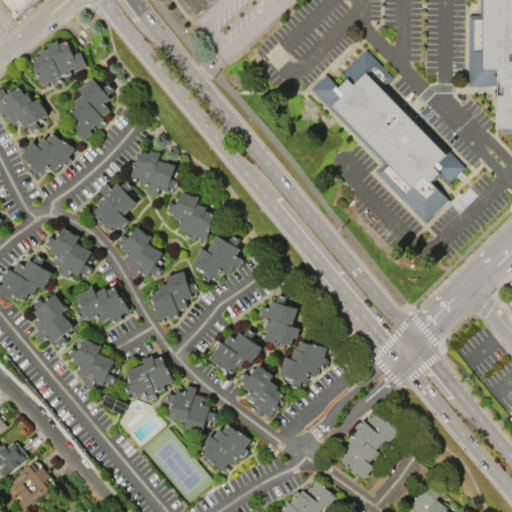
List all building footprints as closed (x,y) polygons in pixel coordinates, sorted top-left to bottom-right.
[(0,0),(0,5),(15,23),(41,0),(0,0)] [(511,0),(480,0),(480,15),(469,15),(468,85),(497,86),(497,128),(501,128),(501,133),(511,133),(511,0)] [(81,52),(87,66),(78,70),(76,67),(70,69),(71,73),(62,77),(63,80),(53,85),(51,81),(42,85),(38,76),(36,77),(34,72),(37,71),(32,59),(41,55),(40,52),(49,48),(47,43),(50,42),(51,43),(58,40),(59,43),(67,40),(74,55),(81,52)] [(449,186),(438,175),(429,184),(447,202),(426,222),(379,173),(386,165),(313,90),(326,78),(337,90),(347,80),(341,73),(366,49),(394,78),(386,86),(467,168),(449,186)] [(85,139),(75,127),(81,122),(70,110),(77,104),(75,101),(83,95),(78,89),(81,86),(82,88),(87,83),(86,82),(93,77),(102,88),(109,82),(114,89),(108,95),(111,98),(105,103),(110,109),(102,116),(106,121),(98,128),(95,125),(90,129),(92,132),(85,139)] [(0,88),(3,87),(7,94),(20,86),(25,94),(28,92),(33,101),(40,97),(41,100),(40,101),(44,107),(44,106),(49,114),(36,121),(40,128),(33,133),(28,126),(25,128),(21,121),(14,125),(9,116),(3,119),(0,113),(0,108),(1,108),(0,106),(0,88)] [(65,167),(59,163),(53,171),(47,166),(43,172),(39,170),(34,177),(27,171),(32,164),(21,156),(26,149),(27,149),(31,144),(30,143),(32,141),(37,145),(44,136),(47,139),(52,132),(63,140),(63,139),(75,148),(69,156),(72,158),(65,167)] [(157,196),(147,193),(149,186),(139,183),(140,179),(130,176),(134,166),(131,165),(133,161),(137,162),(141,150),(150,153),(151,150),(158,152),(158,151),(161,152),(159,160),(168,163),(168,162),(176,165),(172,178),(179,181),(176,190),(169,187),(168,191),(160,189),(157,196)] [(118,182),(121,186),(127,180),(133,186),(127,192),(137,202),(130,208),(123,214),(129,221),(127,223),(126,222),(121,227),(118,225),(112,231),(103,222),(100,225),(97,222),(99,220),(91,213),(99,205),(97,203),(104,195),(99,190),(107,182),(112,187),(118,182)] [(181,191),(190,194),(196,196),(196,195),(199,196),(197,204),(207,207),(206,210),(215,213),(207,240),(197,236),(195,240),(185,237),(188,230),(177,227),(180,220),(173,218),(174,213),(166,210),(169,202),(177,204),(181,191)] [(147,275),(141,271),(137,277),(128,271),(132,266),(123,260),(127,253),(121,249),(124,245),(117,240),(122,233),(129,238),(137,226),(144,231),(144,232),(149,236),(150,234),(153,236),(148,243),(156,248),(157,248),(164,253),(155,264),(162,270),(157,276),(150,271),(147,275)] [(80,236),(76,243),(84,247),(85,247),(92,251),(85,263),(93,267),(88,275),(81,271),(79,275),(72,271),(68,277),(59,272),(62,267),(53,262),(57,255),(50,251),(52,247),(45,243),(49,235),(56,239),(63,227),(71,231),(71,232),(77,235),(77,234),(80,236)] [(243,259),(238,268),(232,265),(227,274),(220,270),(216,277),(212,275),(208,282),(201,277),(205,270),(192,263),(197,256),(198,256),(201,250),(200,249),(201,247),(208,251),(213,242),(212,242),(217,234),(229,242),(233,234),(241,239),(237,246),(241,248),(237,255),(243,259)] [(7,300),(0,295),(0,284),(1,285),(5,279),(1,277),(8,267),(13,271),(18,261),(25,265),(29,258),(33,261),(37,253),(45,258),(40,265),(53,273),(48,280),(48,279),(44,285),(46,286),(44,289),(37,285),(32,294),(29,293),(25,300),(11,292),(7,300)] [(199,290),(191,292),(193,297),(185,299),(187,307),(178,309),(179,316),(169,319),(168,315),(158,318),(155,309),(153,310),(151,305),(155,304),(151,292),(159,289),(158,286),(169,283),(166,275),(169,275),(169,276),(176,274),(176,273),(185,270),(188,284),(197,281),(199,290)] [(76,295),(84,291),(84,292),(90,289),(89,287),(92,285),(96,292),(105,287),(107,290),(115,286),(121,297),(122,297),(129,310),(120,314),(122,318),(112,323),(109,317),(100,322),(97,316),(89,319),(87,316),(80,320),(76,312),(83,308),(76,295)] [(62,347),(56,341),(52,344),(47,338),(42,343),(35,335),(40,330),(34,322),(39,318),(34,312),(38,308),(32,302),(39,296),(44,303),(55,293),(61,300),(60,301),(64,306),(65,305),(68,307),(62,313),(67,319),(68,319),(74,326),(63,335),(68,341),(62,347)] [(300,328),(297,338),(293,337),(290,346),(284,344),(283,348),(272,344),(273,342),(264,340),(267,329),(264,329),(267,318),(260,316),(263,306),(269,308),(271,300),(275,302),(278,293),(286,296),(284,304),(298,308),(292,326),(300,328)] [(263,347),(258,354),(257,354),(251,363),(246,359),(240,368),(237,366),(232,373),(226,369),(224,372),(215,366),(217,364),(209,359),(215,350),(212,349),(218,340),(224,343),(229,334),(235,338),(240,331),(243,334),(248,327),(255,332),(250,339),(263,347)] [(103,385),(96,382),(92,389),(82,384),(86,377),(76,372),(79,366),(73,363),(75,358),(67,355),(71,347),(79,350),(85,338),(93,342),(99,345),(99,344),(102,345),(99,353),(107,357),(107,356),(115,360),(109,373),(116,377),(113,385),(105,381),(103,385)] [(280,374),(285,356),(291,358),(294,348),(297,349),(300,341),(312,344),(313,343),(327,347),(324,357),(327,358),(324,368),(317,366),(315,376),(308,375),(306,382),(302,380),(299,389),(291,386),(293,378),(280,374)] [(127,395),(124,386),(132,383),(127,370),(135,367),(144,364),(142,358),(145,357),(146,358),(153,355),(154,358),(162,355),(167,367),(168,367),(173,381),(164,385),(165,388),(155,392),(157,397),(146,400),(144,393),(136,395),(135,392),(127,395)] [(243,371),(250,376),(258,364),(265,368),(265,369),(274,375),(270,380),(279,386),(277,389),(284,394),(277,405),(280,407),(278,411),(276,409),(270,418),(261,412),(260,414),(251,408),(254,403),(245,397),(249,391),(243,387),(245,383),(239,379),(243,371)] [(197,388),(195,394),(205,397),(203,404),(210,406),(209,411),(217,413),(215,422),(206,420),(203,434),(184,429),(186,421),(169,416),(173,403),(165,400),(167,392),(175,394),(176,390),(184,392),(186,385),(197,388)] [(365,479),(362,476),(361,477),(356,473),(355,474),(335,458),(337,454),(341,458),(345,453),(344,452),(349,446),(347,445),(350,442),(349,440),(358,429),(355,427),(359,422),(360,423),(362,419),(364,421),(369,415),(370,417),(375,411),(399,429),(388,442),(385,439),(376,450),(379,452),(374,459),(373,457),(369,462),(373,466),(368,474),(365,479)] [(223,470),(214,464),(213,466),(209,463),(212,460),(201,453),(207,445),(203,442),(209,434),(213,437),(220,428),(222,430),(228,423),(238,431),(239,430),(251,439),(245,447),(248,449),(242,458),(238,456),(232,465),(229,462),(223,470)] [(0,447),(3,445),(6,448),(13,442),(14,444),(16,442),(27,455),(25,457),(27,459),(3,478),(0,474),(0,447)] [(52,487),(40,497),(39,495),(22,509),(16,502),(21,498),(15,490),(10,494),(4,487),(20,473),(19,472),(32,462),(34,465),(37,469),(42,466),(50,476),(46,480),(49,483),(52,487)] [(314,478),(339,498),(338,499),(341,501),(333,511),(326,506),(321,511),(283,511),(284,511),(282,509),(288,501),(290,503),(294,497),(293,496),(298,490),(301,493),(303,490),(304,491),(314,478)] [(410,508),(424,490),(424,491),(431,482),(443,492),(437,499),(442,503),(444,501),(450,506),(447,510),(449,511),(418,511),(419,511),(414,507),(412,510),(410,508)]
